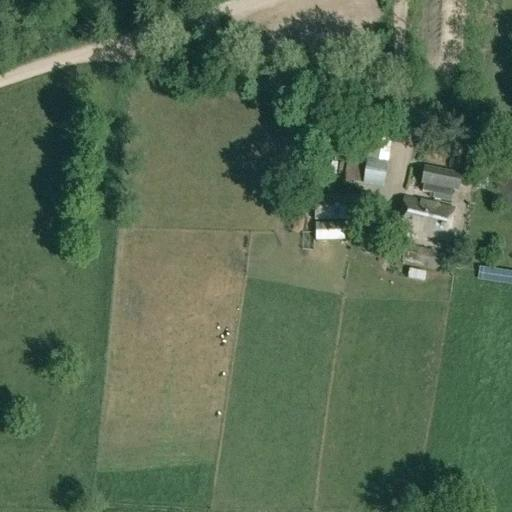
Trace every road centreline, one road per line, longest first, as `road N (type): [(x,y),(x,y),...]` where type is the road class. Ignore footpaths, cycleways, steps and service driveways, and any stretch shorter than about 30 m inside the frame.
road 1 (unclassified): [(511,142),(113,47)]
road 2 (unclassified): [(113,47),(266,0)]
